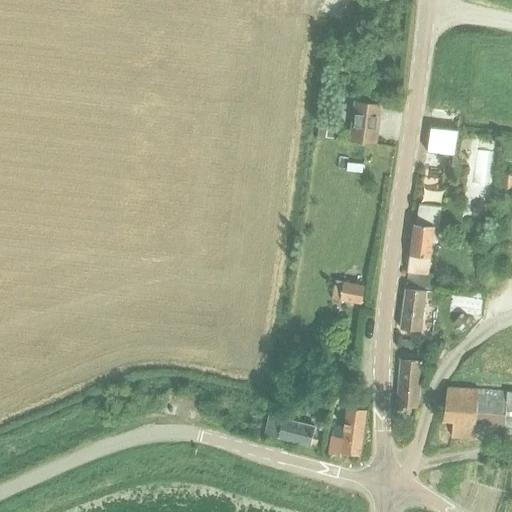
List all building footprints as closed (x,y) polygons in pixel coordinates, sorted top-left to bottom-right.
[(382,107),(356,103),(352,141),(377,144),(382,107)] [(334,123),(319,121),(317,135),(332,137),(334,123)] [(453,158),(458,135),(432,130),(427,152),(453,158)] [(511,187),(511,174),(501,174),(500,187),(511,187)] [(474,208),(473,215),(485,216),(486,204),(479,204),(474,208)] [(415,227),(409,274),(429,276),(431,258),(430,258),(432,243),(437,244),(442,209),(420,206),(417,226),(415,225),(415,227)] [(407,290),(401,331),(403,331),(415,332),(422,333),(427,292),(431,293),(432,289),(433,280),(433,276),(429,276),(409,274),(407,290)] [(337,280),(333,298),(362,303),(365,286),(337,280)] [(452,297),(450,310),(479,314),(481,301),(452,297)] [(463,315),(454,325),(461,331),(469,320),(463,315)] [(418,408),(422,362),(401,360),(397,406),(418,408)] [(446,401),(443,420),(453,421),(452,438),(503,442),(505,425),(511,425),(511,391),(453,387),(447,387),(446,401)] [(328,453),(333,454),(342,456),(342,454),(357,456),(360,457),(360,454),(360,451),(367,413),(364,413),(347,410),(344,428),(339,427),(333,432),(332,438),(331,438),(328,453)] [(271,415),(266,435),(315,448),(317,440),(313,439),(315,427),(271,415)]
